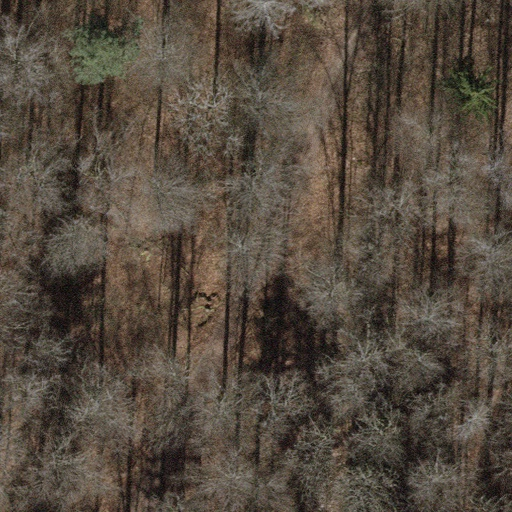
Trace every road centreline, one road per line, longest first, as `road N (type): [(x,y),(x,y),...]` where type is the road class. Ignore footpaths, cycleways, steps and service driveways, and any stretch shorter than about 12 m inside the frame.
road 1 (track): [(129,511),(294,221)]
road 2 (track): [(294,221),(335,511)]
road 3 (track): [(377,0),(340,68),(294,221)]
